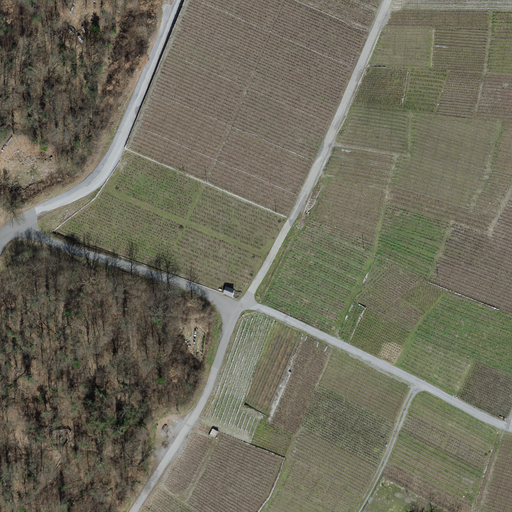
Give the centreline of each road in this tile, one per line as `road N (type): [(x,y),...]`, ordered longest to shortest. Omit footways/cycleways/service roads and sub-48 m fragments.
road 1 (unclassified): [(388,0),(303,198),(240,305)]
road 2 (unclassified): [(240,305),(288,319),(511,428)]
road 3 (unclassified): [(177,0),(99,177),(22,218)]
road 4 (unclassified): [(22,218),(38,237),(240,305)]
road 5 (unclassified): [(240,305),(199,409),(132,511)]
road 6 (track): [(417,381),(358,511)]
